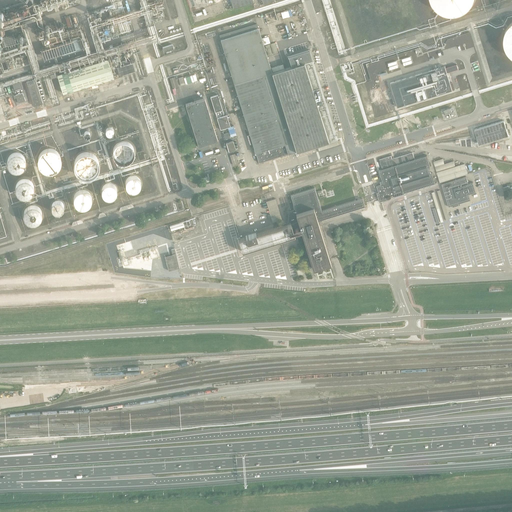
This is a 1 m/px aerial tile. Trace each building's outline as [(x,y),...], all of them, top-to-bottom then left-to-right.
[(251,0),(230,0),(232,5),(227,7),(227,10),(233,8),(233,9),(253,3),(251,0)] [(431,0),(432,1),(433,3),(436,7),(437,8),(439,10),(440,11),(443,12),(447,13),(450,14),(452,14),(454,14),(457,14),(460,13),(463,12),(465,11),(467,9),(469,8),(471,5),(473,3),(474,0),(473,0),(431,0)] [(27,12),(24,3),(17,5),(20,14),(27,12)] [(8,13),(2,15),(5,21),(13,18),(12,16),(16,14),(14,9),(7,11),(8,13)] [(106,22),(90,27),(93,37),(109,32),(106,22)] [(44,60),(88,46),(81,23),(69,27),(72,38),(40,48),(44,60)] [(257,23),(220,35),(219,35),(220,39),(258,27),(257,23)] [(278,52),(275,43),(274,41),(272,42),(273,43),(264,46),(263,45),(270,43),(268,37),(261,39),(258,29),(220,40),(259,163),(296,152),(296,154),(305,151),(304,149),(337,139),(309,50),(288,56),(291,66),(284,69),(283,64),(272,68),(273,72),(272,72),(267,56),(278,52)] [(13,34),(0,37),(3,46),(16,43),(13,34)] [(0,61),(0,65),(2,73),(18,68),(14,57),(0,61)] [(108,59),(60,73),(57,74),(63,94),(114,78),(108,59)] [(118,78),(136,73),(134,64),(115,69),(118,78)] [(445,66),(390,83),(398,107),(453,91),(445,66)] [(175,77),(170,79),(173,88),(178,87),(175,77)] [(35,79),(27,82),(34,106),(43,103),(35,79)] [(12,89),(13,92),(22,89),(20,82),(12,84),(14,89),(12,89)] [(17,97),(18,103),(25,101),(23,93),(14,95),(15,98),(17,97)] [(222,110),(218,95),(210,97),(215,113),(222,110)] [(205,99),(194,102),(185,105),(198,147),(218,141),(205,99)] [(220,130),(230,127),(227,115),(217,118),(220,130)] [(504,121),(475,130),(479,145),(508,136),(504,121)] [(114,131),(114,129),(113,128),(111,127),(110,126),(109,126),(108,127),(107,127),(106,128),(105,129),(105,131),(105,132),(106,134),(107,135),(108,135),(109,135),(111,135),(112,135),(112,134),(113,133),(114,131)] [(316,146),(318,152),(339,145),(337,140),(316,146)] [(233,141),(226,143),(229,153),(233,152),(233,150),(236,149),(233,141)] [(113,151),(113,154),(113,156),(114,159),(116,162),(118,163),(120,164),(123,165),(126,164),(129,163),(131,161),(132,159),(133,156),(133,154),(133,152),(132,149),(130,147),(128,145),(125,144),(122,144),(119,145),(117,146),(115,148),(113,151)] [(396,151),(379,157),(382,169),(391,166),(393,165),(393,166),(397,164),(398,163),(398,164),(403,163),(403,162),(404,162),(409,161),(409,160),(410,160),(414,159),(415,159),(411,147),(399,150),(401,156),(398,157),(396,151)] [(63,160),(62,158),(62,155),(60,153),(59,151),(57,149),(55,148),(53,148),(51,148),(50,148),(47,148),(45,149),(44,150),(42,151),(40,153),(39,155),(38,157),(38,160),(38,162),(39,164),(40,166),(42,168),(44,170),(46,171),(48,172),(50,172),(52,172),(55,171),(57,170),(59,168),(60,167),(61,165),(62,163),(63,160)] [(101,164),(101,162),(100,159),(99,157),(97,155),(95,153),(92,152),(90,151),(88,151),(85,151),(83,152),(81,153),(80,154),(79,155),(77,157),(76,159),(75,162),(75,164),(75,166),(76,169),(77,171),(78,173),(80,175),(83,176),(85,177),(88,177),(90,177),(93,176),(95,175),(97,173),(98,172),(100,169),(100,167),(101,164)] [(27,162),(27,161),(26,159),(26,158),(25,156),(24,155),(23,154),(21,153),(19,152),(17,152),(16,152),(14,152),(12,153),(11,155),(9,156),(8,158),(8,159),(8,161),(8,163),(8,165),(9,166),(10,168),(12,169),(13,170),(15,171),(17,171),(18,171),(20,170),(22,170),(24,168),(25,167),(26,165),(26,163),(27,162)] [(233,165),(238,163),(235,154),(230,156),(233,165)] [(376,193),(378,199),(379,201),(379,202),(386,200),(388,200),(388,198),(435,184),(432,172),(430,173),(429,167),(430,167),(427,155),(421,157),(420,157),(416,159),(416,158),(415,159),(414,159),(410,160),(409,160),(409,161),(404,162),(403,162),(403,163),(398,164),(398,163),(397,164),(393,166),(393,165),(391,166),(382,169),(379,170),(382,181),(380,182),(380,184),(376,186),(378,193),(376,193)] [(433,161),(440,182),(440,183),(468,174),(464,164),(455,166),(453,161),(444,164),(442,159),(433,161)] [(134,190),(136,188),(138,187),(139,185),(139,182),(139,180),(138,178),(136,176),(134,175),(132,175),(129,175),(127,176),(126,178),(124,180),(124,182),(124,185),(126,187),(127,188),(129,190),(132,190),(134,190)] [(442,184),(443,189),(449,207),(454,205),(454,207),(459,205),(458,204),(471,200),(469,194),(476,192),(473,182),(468,184),(466,176),(442,184)] [(35,188),(35,186),(34,184),(33,182),(32,181),(30,180),(28,179),(26,178),(25,178),(23,179),(21,179),(20,180),(18,181),(17,183),(16,184),(16,186),(16,188),(16,190),(17,192),(17,194),(19,195),(20,196),(22,197),(24,197),(25,197),(28,197),(29,197),(31,196),(32,195),(33,194),(34,192),(35,190),(35,188)] [(117,191),(117,190),(117,189),(117,188),(116,186),(115,185),(114,184),(113,183),(111,183),(110,183),(108,183),(107,183),(105,184),(104,185),(104,186),(103,187),(102,189),(102,190),(102,192),(102,193),(103,194),(104,195),(105,196),(107,197),(108,198),(109,198),(110,198),(112,198),(113,197),(114,196),(116,195),(117,194),(117,192),(117,191)] [(318,221),(365,207),(364,205),(362,199),(358,200),(354,201),(322,211),(315,188),(290,196),(294,209),(287,211),(288,214),(285,215),(288,224),(256,234),(256,233),(245,236),(246,237),(239,240),(240,245),(242,252),(287,238),(287,240),(300,236),(298,231),(301,230),(313,269),(328,265),(331,264),(318,221)] [(93,199),(93,197),(92,195),(91,193),(90,192),(88,190),(87,190),(85,189),(83,189),(81,189),(80,190),(78,191),(77,192),(75,193),(74,195),(74,197),(74,199),(74,200),(74,202),(75,204),(76,205),(78,206),(79,207),(81,208),(83,208),(84,208),(87,208),(88,207),(90,206),(91,204),(92,203),(93,201),(93,199)] [(275,199),(266,202),(273,223),(282,220),(275,199)] [(64,206),(64,204),(63,203),(63,202),(62,201),(61,200),(59,200),(58,200),(57,200),(56,200),(54,201),(53,202),(52,203),(52,205),(51,206),(52,207),(52,208),(52,209),(53,210),(54,211),(55,212),(57,212),(59,212),(60,212),(62,211),(63,210),(64,208),(64,207),(64,206)] [(44,214),(44,213),(43,211),(43,209),(42,208),(40,207),(39,206),(37,205),(35,205),(33,205),(31,205),(30,206),(28,207),(26,209),(25,211),(25,212),(25,214),(25,216),(25,218),(26,219),(28,221),(29,222),(31,223),(32,223),(34,224),(36,224),(38,223),(40,222),(41,221),(42,220),(43,218),(44,216),(44,214)] [(185,226),(183,222),(170,226),(171,231),(185,226)] [(168,271),(179,268),(180,268),(175,249),(171,250),(172,254),(165,256),(168,271)]
